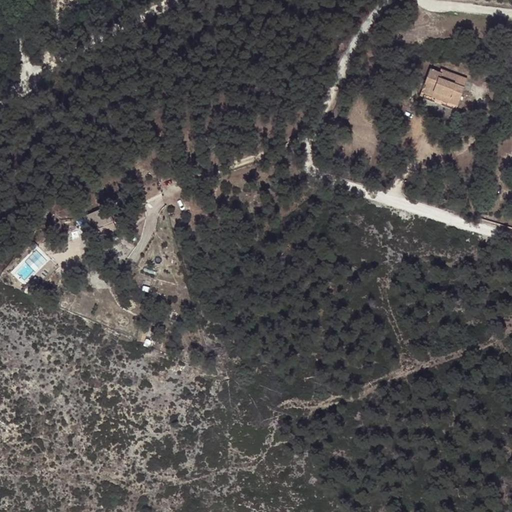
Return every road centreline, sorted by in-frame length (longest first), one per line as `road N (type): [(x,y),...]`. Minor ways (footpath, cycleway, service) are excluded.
road 1 (residential): [(303,144),(315,172),(511,237)]
road 2 (unclassified): [(0,103),(172,0)]
road 3 (residential): [(382,0),(356,33),(303,144)]
road 4 (residential): [(303,144),(167,192)]
